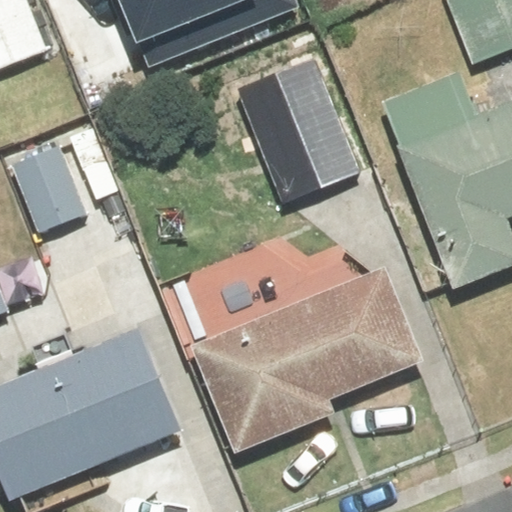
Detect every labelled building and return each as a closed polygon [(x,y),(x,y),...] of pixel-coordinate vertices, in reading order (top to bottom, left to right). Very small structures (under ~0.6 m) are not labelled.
[(0,0),(0,76),(71,49),(51,0),(0,0)] [(129,0),(157,62),(299,0),(129,0)] [(511,0),(453,0),(479,72),(511,59),(511,0)] [(323,57),(241,90),(289,209),(371,176),(323,57)] [(458,75),(380,106),(456,294),(511,271),(511,237),(506,224),(511,221),(511,104),(476,119),(458,75)] [(65,151),(20,169),(48,239),(93,221),(65,151)] [(384,272),(187,352),(230,459),(334,416),(330,406),(423,368),(384,272)] [(0,322),(17,316),(0,273),(0,322)] [(139,334),(0,389),(0,482),(8,501),(179,432),(139,334)]
